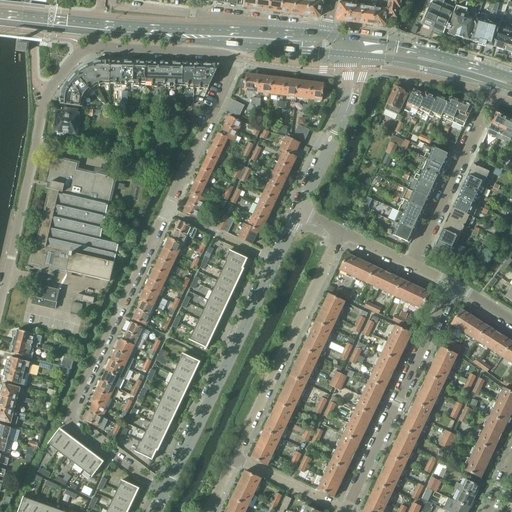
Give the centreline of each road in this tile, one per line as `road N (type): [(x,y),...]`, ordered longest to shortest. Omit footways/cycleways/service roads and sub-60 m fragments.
road 1 (residential): [(167,210),(233,70),(228,55),(100,47),(71,60),(48,91)]
road 2 (residential): [(165,494),(65,423),(167,210)]
road 3 (secondary): [(49,22),(326,43)]
road 4 (residential): [(165,494),(275,261)]
road 5 (residential): [(237,461),(343,233)]
road 6 (residential): [(348,511),(451,283)]
road 7 (residential): [(326,43),(301,27),(109,0)]
road 8 (residential): [(0,301),(48,91)]
road 9 (residential): [(414,264),(491,100)]
road 10 (secondary): [(363,48),(511,87)]
road 11 (residential): [(299,213),(350,99)]
